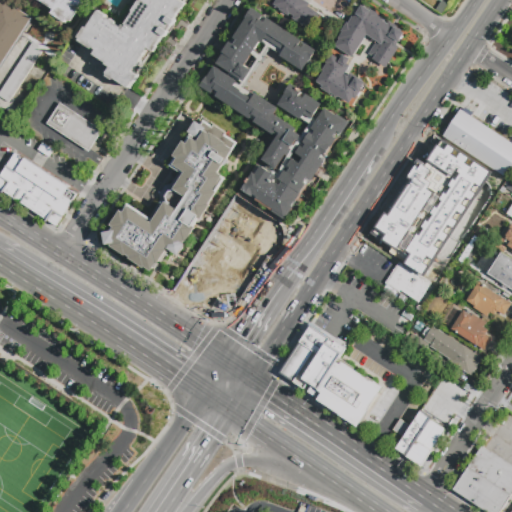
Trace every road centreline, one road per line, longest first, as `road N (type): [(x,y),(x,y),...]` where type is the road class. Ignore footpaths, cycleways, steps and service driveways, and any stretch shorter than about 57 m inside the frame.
road 1 (residential): [(227,0),(62,253)]
road 2 (trunk): [(285,327),(450,77)]
road 3 (primary): [(225,360),(0,213)]
road 4 (primary): [(426,495),(252,378)]
road 5 (trunk): [(477,0),(370,153)]
road 6 (trunk): [(370,153),(268,295)]
road 7 (primary): [(186,511),(234,462),(315,466)]
road 8 (primary): [(207,392),(122,511)]
road 9 (primary): [(84,316),(207,392)]
road 10 (residential): [(511,362),(445,465)]
road 11 (primary): [(165,511),(234,410)]
